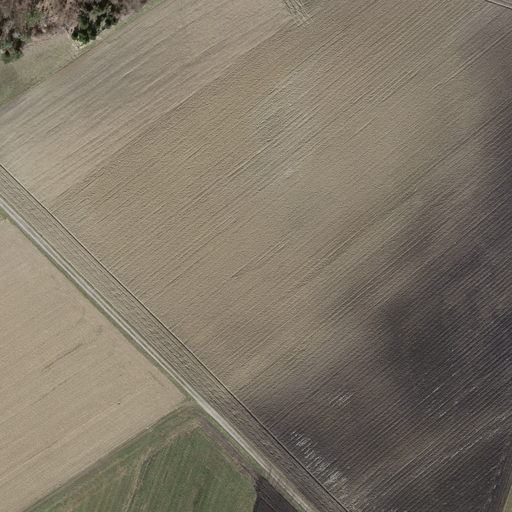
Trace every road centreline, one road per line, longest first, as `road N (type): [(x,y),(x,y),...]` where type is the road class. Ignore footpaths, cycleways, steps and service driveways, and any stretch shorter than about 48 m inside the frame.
road 1 (track): [(0,198),(311,511)]
road 2 (track): [(29,511),(199,399)]
